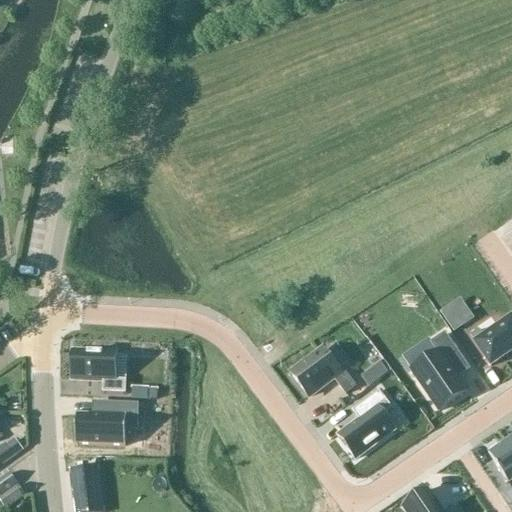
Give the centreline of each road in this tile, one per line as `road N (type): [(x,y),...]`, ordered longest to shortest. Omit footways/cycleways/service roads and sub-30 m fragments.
road 1 (residential): [(46,312),(180,319),(214,331),(353,501),(511,400)]
road 2 (unclassified): [(46,312),(82,144),(130,0)]
road 3 (unclassified): [(52,511),(44,342)]
